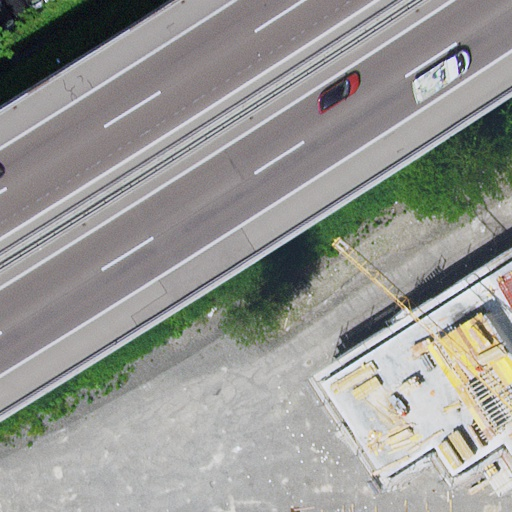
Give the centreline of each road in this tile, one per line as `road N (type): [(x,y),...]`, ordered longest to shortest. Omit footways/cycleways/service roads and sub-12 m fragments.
road 1 (motorway): [(0,335),(511,8)]
road 2 (tertiary): [(406,0),(0,261)]
road 3 (motorway): [(300,0),(0,190)]
